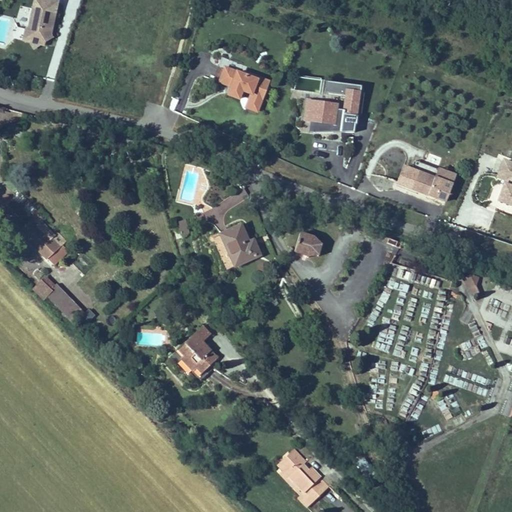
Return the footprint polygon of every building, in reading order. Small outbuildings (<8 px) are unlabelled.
[(45,46),(46,42),(54,37),(52,34),(59,0),(33,0),(27,28),(25,28),(22,41),(29,42),(33,50),(41,45),(45,46)] [(256,113),(268,83),(257,79),(256,81),(224,69),(218,84),(230,88),(227,96),(238,100),(241,92),(250,95),(245,109),(256,113)] [(298,76),(297,89),(312,91),(313,78),(298,76)] [(357,117),(364,87),(333,83),(331,95),(347,97),(345,111),(338,111),(339,106),(319,104),(318,112),(311,111),(309,123),(314,123),(313,134),(333,134),(334,125),(354,128),(357,117)] [(360,117),(367,88),(364,87),(357,117),(360,117)] [(318,112),(319,104),(308,102),(305,122),(307,122),(309,123),(311,111),(318,112)] [(353,134),(354,128),(334,125),(333,134),(345,134),(353,134)] [(115,165),(111,151),(89,158),(93,171),(115,165)] [(84,163),(80,153),(73,156),(77,165),(84,163)] [(444,205),(455,176),(415,161),(412,171),(403,167),(396,187),(444,205)] [(511,166),(502,163),(495,181),(504,185),(497,204),(511,209),(511,166)] [(36,209),(20,193),(12,201),(28,217),(36,209)] [(28,217),(12,201),(7,197),(3,197),(0,200),(0,209),(2,211),(0,213),(54,265),(69,251),(63,245),(59,248),(50,239),(40,228),(44,224),(41,221),(45,217),(36,209),(28,217)] [(189,231),(186,220),(178,222),(180,230),(177,231),(178,237),(182,236),(181,233),(189,231)] [(54,235),(44,224),(40,228),(50,239),(54,235)] [(220,235),(235,267),(260,255),(255,245),(251,247),(249,243),(241,225),(220,235)] [(300,233),(294,252),(307,256),(306,258),(308,258),(309,256),(317,255),(318,257),(320,255),(318,254),(320,246),(323,246),(322,244),(320,244),(314,239),(315,236),(313,236),(312,238),(300,233)] [(464,278),(473,297),(479,294),(475,286),(478,278),(470,275),(464,278)] [(84,314),(56,284),(54,286),(51,290),(45,284),(48,281),(46,278),(34,289),(43,299),(46,296),(74,324),(79,319),(84,314)] [(51,290),(54,286),(48,281),(45,284),(51,290)] [(194,300),(200,296),(193,288),(188,292),(194,300)] [(94,315),(89,309),(84,314),(79,319),(84,325),(94,315)] [(169,358),(187,377),(193,372),(196,369),(201,374),(218,359),(211,351),(209,353),(205,348),(207,346),(203,342),(211,335),(203,326),(169,358)] [(482,353),(488,365),(493,362),(488,350),(482,353)] [(447,420),(452,417),(443,400),(438,403),(447,420)] [(306,463),(294,450),(280,463),(285,468),(283,471),(303,493),(300,496),(298,498),(307,508),(329,487),(311,468),(308,471),(303,465),(306,463)] [(368,479),(375,474),(364,459),(356,464),(368,479)] [(285,468),(280,463),(277,465),(283,471),(285,468)] [(303,493),(283,471),(279,474),(300,496),(303,493)] [(377,492),(382,488),(377,481),(372,484),(377,492)]
